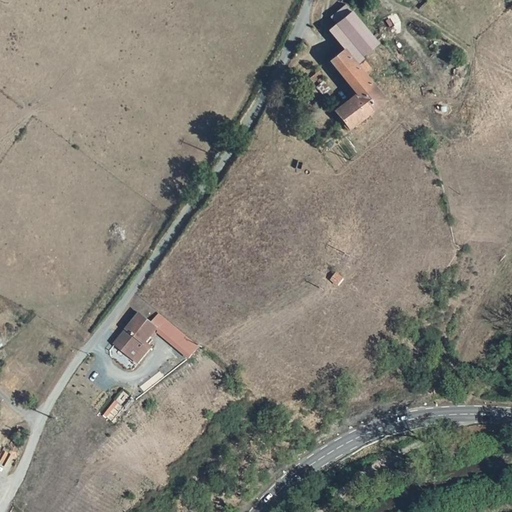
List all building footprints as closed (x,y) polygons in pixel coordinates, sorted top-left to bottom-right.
[(324,31),(341,53),(364,35),(347,14),(324,31)] [(359,63),(359,61),(356,58),(373,45),(364,35),(341,53),(354,68),(357,66),(359,63)] [(362,78),(368,74),(359,61),(359,63),(357,66),(354,68),(341,53),(324,66),(331,75),(334,72),(355,97),(334,114),(348,132),(383,104),(362,78)] [(321,78),(317,72),(306,80),(311,86),(321,78)] [(304,88),(294,97),(300,103),(310,95),(304,88)] [(337,274),(331,282),(338,288),(344,280),(337,274)] [(145,344),(150,348),(162,333),(142,319),(119,350),(133,360),(145,344)] [(145,344),(133,360),(139,364),(142,367),(154,351),(150,348),(145,344)]
